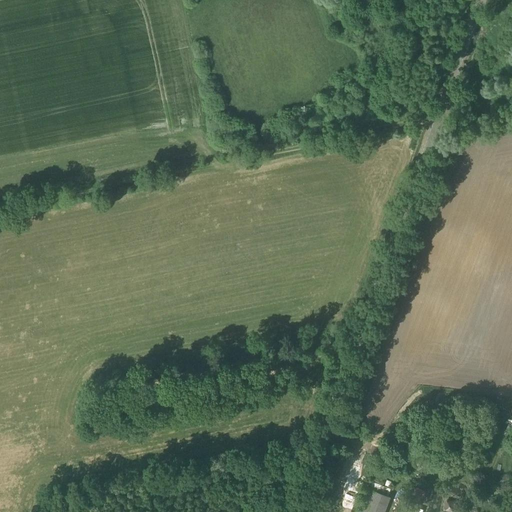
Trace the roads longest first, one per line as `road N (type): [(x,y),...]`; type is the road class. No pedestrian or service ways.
road 1 (unclassified): [(295,511),(484,0)]
road 2 (track): [(438,124),(0,214)]
